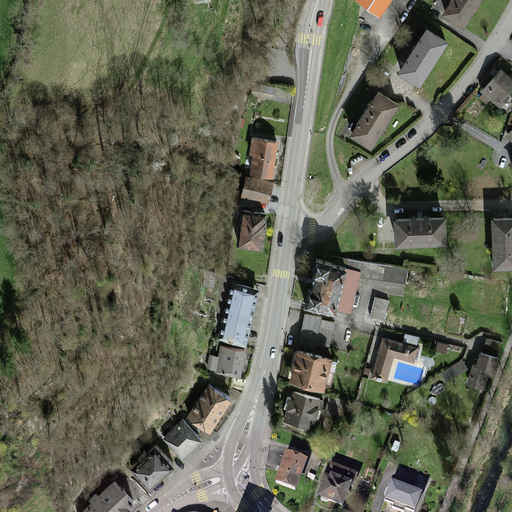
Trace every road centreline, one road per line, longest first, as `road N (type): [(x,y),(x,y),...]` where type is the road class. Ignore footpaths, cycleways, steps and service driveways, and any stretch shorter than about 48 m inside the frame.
road 1 (residential): [(288,224),(322,225),(425,130),(511,16)]
road 2 (primary): [(240,472),(288,224)]
road 3 (primary): [(288,224),(317,0)]
road 4 (track): [(345,201),(331,160),(334,118),(402,0)]
